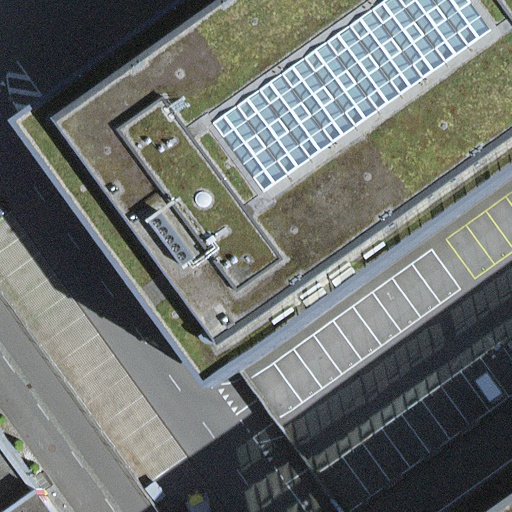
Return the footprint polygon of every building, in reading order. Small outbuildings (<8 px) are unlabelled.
[(511,0),(201,0),(51,107),(241,374),(511,181),(511,0)] [(0,511),(23,511),(55,491),(0,411),(0,511)] [(422,437),(410,444),(398,425),(323,470),(344,505),(432,452),(422,437)] [(511,511),(511,476),(462,511),(511,511)] [(68,511),(55,491),(23,511),(68,511)]
